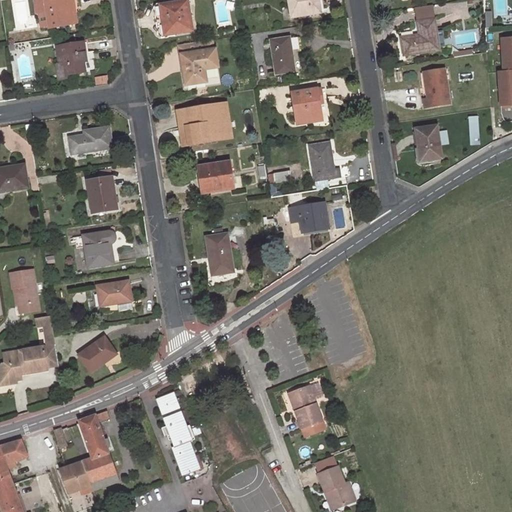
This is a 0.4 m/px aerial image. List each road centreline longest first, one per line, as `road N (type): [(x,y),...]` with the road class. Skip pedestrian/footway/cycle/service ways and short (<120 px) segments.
road 1 (residential): [(143,97),(186,355)]
road 2 (residential): [(357,0),(395,217)]
road 3 (unclassified): [(0,434),(104,398),(186,355)]
road 4 (residential): [(307,511),(229,327)]
road 5 (unclassified): [(229,327),(395,217)]
road 6 (residential): [(143,97),(0,116)]
road 7 (unclassified): [(395,217),(511,146)]
